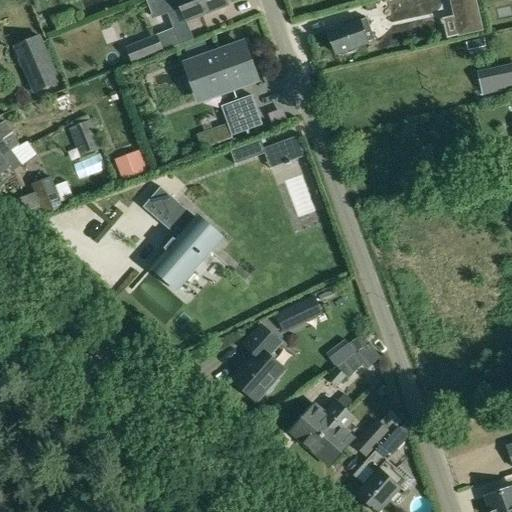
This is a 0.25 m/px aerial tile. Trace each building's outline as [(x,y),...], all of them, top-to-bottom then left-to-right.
[(146,0),(152,14),(149,15),(151,19),(167,13),(180,8),(186,22),(228,5),(225,0),(146,0)] [(451,0),(455,16),(459,37),(483,31),(475,0),(451,0)] [(366,42),(373,39),(366,18),(358,21),(357,18),(342,24),(343,26),(327,32),(336,55),(366,44),(366,42)] [(59,83),(39,37),(15,47),(35,93),(59,83)] [(156,37),(127,48),(133,63),(162,51),(156,37)] [(255,80),(243,45),(187,66),(200,100),(255,80)] [(483,95),(505,90),(511,88),(511,66),(501,68),(478,73),(483,95)] [(221,107),(232,137),(262,126),(252,96),(221,107)] [(75,125),(66,129),(78,157),(101,147),(89,119),(87,115),(73,121),(75,125)] [(0,140),(11,132),(5,124),(0,127),(0,140)] [(0,173),(17,161),(9,153),(16,146),(18,143),(12,133),(11,132),(0,140),(0,173)] [(139,150),(114,160),(123,182),(146,174),(146,175),(154,172),(146,151),(140,153),(139,150)] [(64,209),(52,178),(31,185),(43,217),(64,209)] [(166,251),(153,266),(179,289),(221,241),(161,187),(143,208),(178,238),(175,240),(173,239),(164,249),(166,251)] [(283,332),(321,314),(313,297),(275,315),(283,332)] [(275,356),(271,353),(280,343),(261,327),(244,345),(255,355),(233,380),(256,401),(264,392),(267,394),(279,382),(275,379),(283,370),(272,360),(275,356)] [(370,344),(338,368),(348,380),(363,366),(367,371),(380,358),(370,344)] [(335,387),(345,376),(335,368),(326,379),(335,387)] [(314,406),(292,432),(300,439),(300,443),(305,447),(309,447),(311,449),(344,410),(352,402),(343,394),(335,403),(324,415),(314,406)] [(344,410),(311,449),(313,451),(313,454),(318,459),(322,459),(329,465),(352,440),(342,430),(353,418),(344,410)] [(365,457),(377,444),(382,437),(388,431),(390,433),(400,421),(390,411),(379,423),(370,433),(367,430),(353,446),(365,457)] [(394,431),(382,437),(377,444),(380,447),(364,464),(374,473),(356,494),(376,511),(379,511),(408,480),(386,461),(400,446),(394,431)] [(511,488),(485,498),(490,511),(504,511),(511,509),(511,488)]
